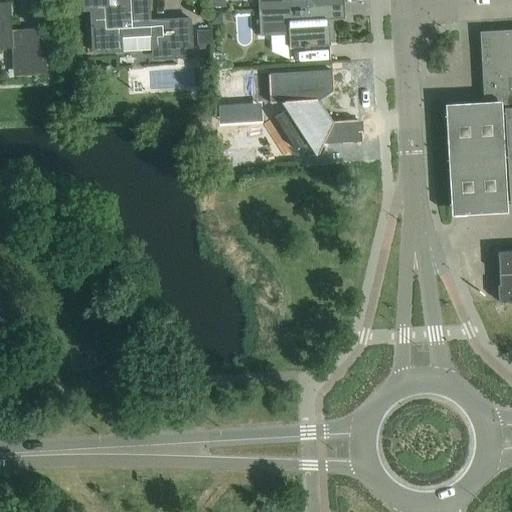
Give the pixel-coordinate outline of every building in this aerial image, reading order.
[(82,0),(83,10),(90,10),(92,53),(157,49),(157,59),(192,57),(189,19),(149,21),(147,0),(82,0)] [(257,0),(258,10),(343,6),(343,0),(257,0)] [(9,3),(0,3),(0,47),(11,47),(11,48),(16,47),(17,54),(20,54),(21,75),(45,74),(43,30),(10,32),(9,3)] [(343,6),(258,10),(259,36),(278,35),(279,49),(330,46),(328,20),(344,19),(343,6)] [(222,13),(210,14),(210,26),(223,25),(222,13)] [(209,33),(197,34),(197,49),(210,48),(209,33)] [(511,35),(485,37),(488,100),(489,110),(504,109),(509,205),(511,205),(511,35)] [(81,45),(69,46),(69,55),(82,54),(81,45)] [(332,72),(268,75),(269,103),(284,103),(288,109),(274,118),(294,150),(308,141),(320,147),(317,153),(317,154),(325,139),(330,141),(330,140),(361,139),(361,142),(362,142),(362,131),(358,131),(357,120),(333,122),(321,115),(325,113),(316,100),(330,91),(333,91),(332,72)] [(497,107),(440,110),(447,222),(503,219),(497,107)] [(511,251),(496,253),(497,275),(511,273),(511,251)] [(511,273),(497,275),(499,303),(511,301),(511,273)]
